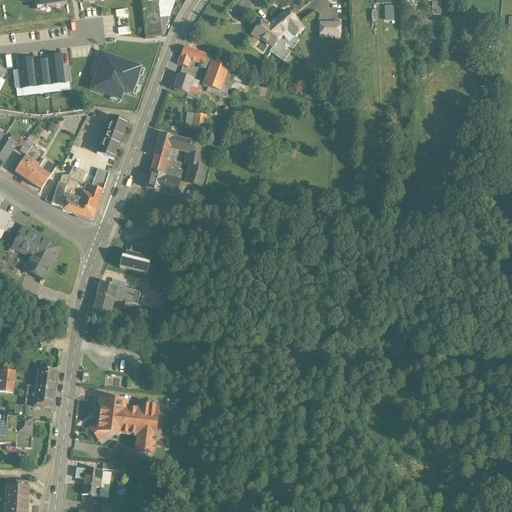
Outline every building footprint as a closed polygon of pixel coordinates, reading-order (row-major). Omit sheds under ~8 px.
[(141,0),(146,37),(163,35),(174,0),(141,0)] [(432,0),(433,10),(441,10),(441,0),(432,0)] [(441,10),(433,10),(432,21),(440,22),(441,10)] [(268,26),(262,21),(252,34),(258,39),(260,37),(273,46),(276,42),(274,41),(280,35),(287,28),(294,37),(295,36),(303,29),(286,11),(268,26)] [(336,23),(320,22),(320,36),(336,36),(336,23)] [(287,28),(280,35),(274,41),(276,42),(273,46),(271,49),(284,59),(299,39),(295,36),(294,37),(287,28)] [(206,54),(184,45),(178,62),(188,65),(191,57),(200,61),(203,62),(206,54)] [(104,53),(91,88),(120,99),(123,90),(135,94),(145,68),(104,53)] [(47,55),(47,59),(50,83),(64,82),(62,63),(61,54),(47,55)] [(21,87),(36,85),(33,61),(32,57),(18,59),(19,69),(21,87)] [(47,59),(33,61),(36,85),(50,83),(47,59)] [(229,65),(212,59),(206,76),(223,82),(229,65)] [(68,63),(62,63),(64,82),(70,81),(68,63)] [(193,77),(179,73),(173,88),(197,96),(199,90),(197,89),(198,87),(190,84),(193,77)] [(223,82),(206,76),(204,83),(221,89),(223,82)] [(206,113),(188,111),(186,126),(204,128),(206,113)] [(127,121),(110,115),(97,151),(114,157),(119,143),(119,142),(120,140),(121,140),(121,139),(120,139),(121,136),(122,136),(127,121)] [(172,135),(160,132),(154,154),(167,157),(170,145),(184,147),(186,139),(172,135)] [(30,133),(20,148),(26,153),(36,137),(30,133)] [(4,135),(0,140),(0,159),(4,162),(16,143),(4,135)] [(201,142),(186,139),(184,147),(189,148),(200,150),(201,142)] [(200,150),(189,148),(187,161),(200,164),(201,153),(200,153),(200,150)] [(167,157),(154,154),(150,170),(181,178),(183,168),(166,164),(167,157)] [(39,164),(26,156),(16,171),(29,179),(38,166),(39,164)] [(38,166),(29,179),(41,187),(56,164),(48,159),(41,168),(38,166)] [(200,164),(187,161),(185,177),(199,178),(200,164)] [(86,169),(73,164),(70,172),(69,175),(78,179),(82,180),(86,169)] [(207,165),(200,164),(199,178),(206,179),(207,165)] [(98,166),(94,175),(92,184),(103,187),(109,170),(98,166)] [(181,178),(150,170),(148,178),(147,178),(145,183),(147,183),(146,186),(176,194),(181,178)] [(96,209),(76,202),(77,198),(63,193),(69,175),(70,172),(63,172),(60,180),(59,180),(56,189),(53,201),(52,202),(63,206),(63,207),(77,212),(77,213),(81,215),(82,214),(86,215),(87,217),(90,218),(91,217),(93,218),(94,215),(95,216),(96,211),(95,210),(96,209)] [(92,184),(86,182),(83,189),(75,186),(78,179),(69,175),(63,193),(77,198),(76,202),(96,209),(103,187),(92,184)] [(50,188),(46,198),(53,201),(56,189),(50,188)] [(0,207),(0,227),(4,229),(9,218),(12,213),(0,207)] [(9,218),(4,229),(10,232),(15,221),(9,218)] [(47,241),(22,228),(14,244),(34,254),(26,270),(42,278),(55,254),(49,251),(51,248),(45,245),(47,241)] [(131,250),(147,255),(150,245),(133,241),(131,250)] [(122,257),(120,265),(147,272),(150,264),(145,263),(147,255),(131,250),(127,249),(125,258),(122,257)] [(117,283),(101,279),(98,292),(114,296),(117,283)] [(124,285),(117,283),(114,296),(120,298),(124,285)] [(141,289),(124,285),(120,298),(131,301),(131,300),(137,302),(141,289)] [(114,296),(98,292),(92,312),(108,316),(111,306),(114,296)] [(137,313),(111,306),(108,316),(125,320),(134,322),(137,313)] [(15,370),(0,368),(0,369),(0,390),(13,392),(15,370)] [(36,384),(27,383),(24,405),(43,407),(43,403),(52,404),(57,368),(39,368),(36,384)] [(408,377),(399,375),(395,387),(404,390),(408,377)] [(129,401),(103,398),(100,419),(99,429),(108,430),(139,434),(137,447),(140,451),(149,452),(152,450),(153,445),(150,442),(152,432),(154,432),(157,406),(139,404),(138,409),(129,408),(129,401)] [(32,417),(7,415),(7,421),(5,442),(6,442),(5,446),(8,449),(16,450),(16,446),(17,446),(17,445),(31,446),(32,434),(31,434),(32,417)] [(108,430),(99,429),(100,419),(90,426),(99,437),(108,430)] [(185,437),(181,427),(170,433),(174,442),(185,437)] [(265,437),(259,435),(257,445),(263,447),(265,437)] [(121,460),(103,459),(102,467),(120,469),(121,460)] [(141,466),(131,464),(130,470),(139,472),(141,466)] [(102,469),(83,467),(81,493),(95,494),(96,487),(100,487),(102,469)] [(16,484),(7,484),(6,498),(28,499),(28,485),(16,484)] [(26,511),(28,499),(6,498),(6,511),(10,511),(26,511)] [(113,504),(102,503),(101,510),(112,511),(113,504)]
